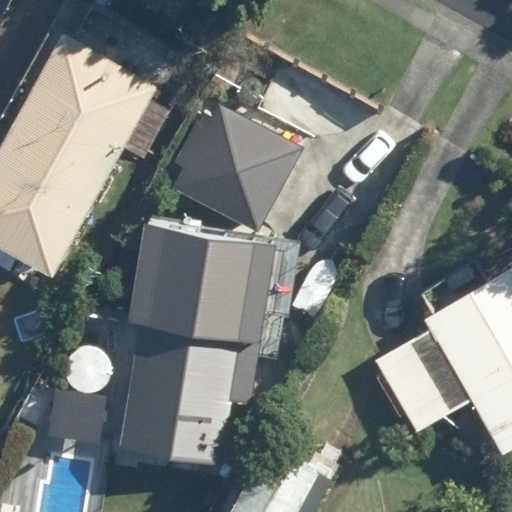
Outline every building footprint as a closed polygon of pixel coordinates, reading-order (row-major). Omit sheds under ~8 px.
[(0,231),(66,268),(169,79),(73,26),(0,158),(0,231)] [(175,181),(256,227),(297,155),(217,109),(175,181)] [(288,237),(158,215),(142,314),(150,315),(129,441),(230,457),(242,391),(261,395),(288,237)] [(511,441),(511,267),(434,314),(440,323),(382,357),(426,428),(482,393),(511,441)] [(238,511),(240,511),(307,511),(308,511),(319,511),(342,473),(280,438),(238,511)]
